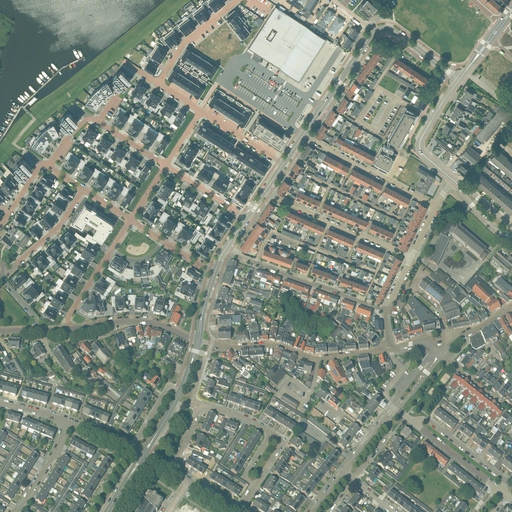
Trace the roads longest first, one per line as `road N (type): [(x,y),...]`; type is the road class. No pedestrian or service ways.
road 1 (residential): [(209,342),(279,345),(319,358),(390,349)]
road 2 (residential): [(385,310),(224,251)]
road 3 (residential): [(263,193),(411,257)]
road 4 (residential): [(436,205),(303,134)]
road 5 (residential): [(68,329),(139,321),(198,339)]
road 6 (tertiary): [(452,179),(419,144),(459,79)]
road 7 (tertiary): [(303,134),(374,32)]
road 8 (residential): [(501,490),(501,476),(429,420),(414,422)]
